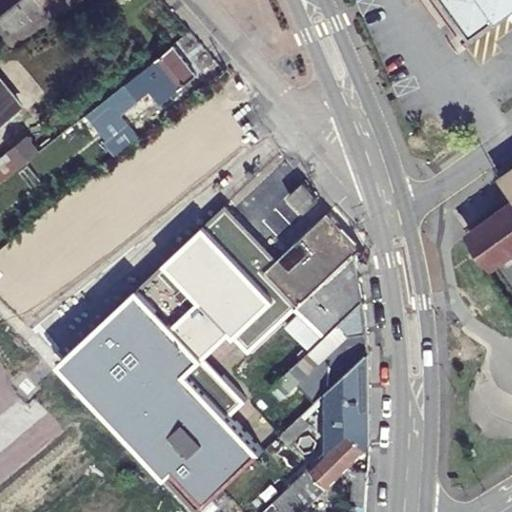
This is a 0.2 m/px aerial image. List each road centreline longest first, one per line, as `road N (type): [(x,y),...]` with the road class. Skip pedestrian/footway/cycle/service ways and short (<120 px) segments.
road 1 (tertiary): [(425,511),(428,350),(403,204)]
road 2 (tertiary): [(376,211),(400,354),(395,511)]
road 3 (tertiary): [(293,0),(376,211)]
road 4 (tertiary): [(403,204),(326,0)]
road 5 (residential): [(511,135),(403,204)]
